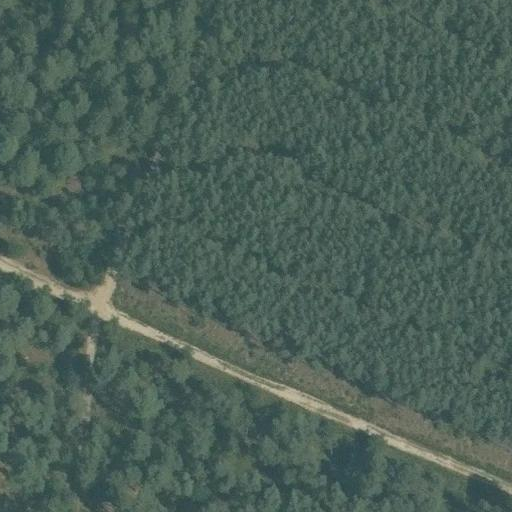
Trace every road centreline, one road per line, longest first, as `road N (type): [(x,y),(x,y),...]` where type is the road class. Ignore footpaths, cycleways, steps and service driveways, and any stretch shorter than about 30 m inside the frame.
road 1 (track): [(0,258),(511,488)]
road 2 (track): [(95,297),(75,511)]
